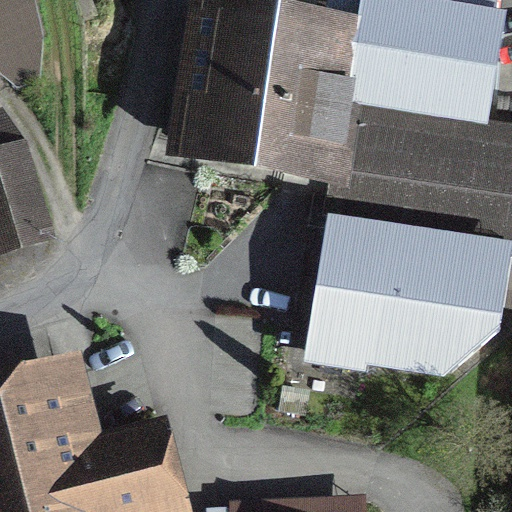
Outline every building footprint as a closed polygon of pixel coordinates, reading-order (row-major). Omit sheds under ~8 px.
[(16,0),(0,6),(0,49),(13,48),(25,75),(46,70),(42,88),(79,71),(80,21),(75,0),(16,0)] [(332,174),(323,229),(326,230),(306,350),(451,373),(500,332),(511,251),(511,138),(473,132),(492,23),(350,0),(335,0),(330,35),(280,28),(282,14),(220,4),(218,18),(214,17),(192,153),(304,172),(304,178),(319,180),(321,173),(332,174)] [(0,192),(26,186),(10,131),(0,133),(0,192)] [(0,192),(0,251),(41,240),(26,186),(0,192)] [(178,511),(158,430),(76,451),(58,380),(0,394),(0,511),(178,511)]
